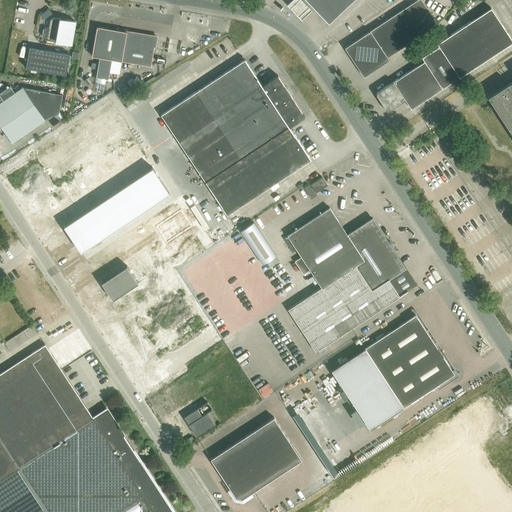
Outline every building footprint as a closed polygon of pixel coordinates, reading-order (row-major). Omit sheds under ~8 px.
[(290,0),(288,2),(302,17),(313,7),(305,0),(290,0)] [(306,0),(329,23),(353,0),(306,0)] [(433,18),(421,0),(415,0),(344,48),(363,77),(389,60),(387,57),(403,46),(430,21),(433,18)] [(404,100),(410,109),(511,43),(511,41),(491,9),(437,44),(439,47),(421,58),(424,62),(392,82),(376,92),(375,95),(386,111),(404,100)] [(71,44),(75,22),(66,20),(65,22),(61,21),(61,19),(53,18),(50,20),(48,28),(45,28),(43,29),(42,36),(43,37),(47,38),(46,40),(57,42),(57,40),(62,41),(62,43),(71,44)] [(108,79),(111,60),(150,66),(154,46),(156,47),(158,37),(156,37),(96,26),(91,56),(99,57),(96,77),(108,79)] [(66,75),(69,54),(29,47),(25,68),(66,75)] [(244,59),(160,114),(226,214),(310,159),(289,127),(304,116),(277,75),(261,86),(244,59)] [(136,77),(127,82),(132,91),(142,85),(136,77)] [(511,82),(487,99),(511,136),(511,82)] [(14,93),(10,86),(0,92),(0,124),(12,142),(45,120),(44,119),(58,116),(63,97),(25,88),(24,89),(23,87),(14,93)] [(169,193),(152,167),(64,226),(81,252),(169,193)] [(315,192),(326,185),(321,177),(310,184),(315,192)] [(18,187),(21,194),(42,186),(43,188),(47,187),(43,178),(18,187)] [(287,236),(283,238),(292,252),(295,249),(321,288),(287,310),(315,352),(406,291),(395,274),(404,269),(371,219),(357,228),(356,228),(347,234),(329,208),(287,236)] [(262,264),(276,255),(253,222),(240,231),(262,264)] [(138,283),(126,266),(101,282),(112,299),(138,283)] [(364,348),(331,370),(369,429),(403,407),(454,374),(415,315),(364,348)] [(6,341),(11,349),(39,331),(33,323),(6,341)] [(173,511),(140,460),(124,435),(123,435),(106,409),(93,418),(45,344),(0,373),(0,511),(173,511)] [(511,511),(511,496),(505,484),(501,485),(470,431),(502,413),(495,401),(314,503),(319,511),(381,511),(379,494),(388,511),(392,511),(417,498),(413,491),(411,473),(422,493),(457,473),(477,507),(481,504),(482,511),(511,511)] [(184,417),(196,436),(214,424),(207,413),(212,409),(207,402),(184,417)] [(253,491),(301,460),(273,417),(210,458),(226,487),(226,486),(235,497),(241,498),(253,491)] [(495,434),(511,424),(506,417),(490,427),(495,434)] [(428,498),(433,509),(460,495),(454,485),(428,498)] [(467,511),(470,510),(465,502),(448,511),(467,511)]
